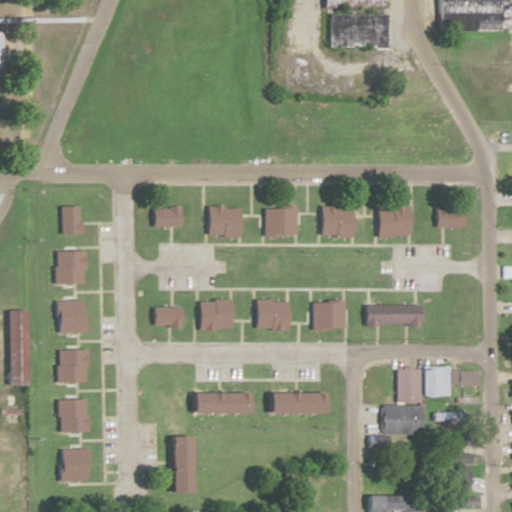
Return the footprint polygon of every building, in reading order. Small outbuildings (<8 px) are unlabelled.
[(493,30),(492,0),(430,0),(431,30),(493,30)] [(324,13),(324,45),(379,45),(379,13),(324,13)] [(53,206),(73,205),(73,222),(73,233),(54,233),(53,206)] [(199,206),(233,206),(233,215),(233,226),(233,236),(199,237),(199,206)] [(312,206),(312,213),(312,235),(315,235),(344,235),(344,206),(312,206)] [(402,206),(402,237),(371,237),(371,215),(371,206),(402,206)] [(173,208),(164,207),(144,207),(144,225),(166,225),(173,225),(173,208)] [(428,208),(457,207),(457,227),(438,227),(428,227),(428,208)] [(257,208),(257,215),(257,236),(289,235),(289,223),(289,212),(289,208),(257,208)] [(78,250),(71,250),(48,251),(49,285),(70,284),(78,284),(78,250)] [(223,298),(223,330),(191,330),(191,321),(191,298),(192,298),(223,298)] [(247,300),(249,300),(280,299),(280,329),(248,329),(248,320),(247,300)] [(48,300),(70,300),(78,300),(79,331),(73,331),(49,332),(48,300)] [(305,300),(306,300),(337,300),(337,310),(337,320),(337,329),(304,329),(305,322),(305,300)] [(357,304),(364,304),(411,303),(413,303),(414,324),(402,324),(372,325),(357,325),(357,304)] [(145,306),(167,306),(174,306),(173,327),(164,327),(145,326),(145,306)] [(0,309),(0,379),(20,379),(20,310),(0,309)] [(50,349),(50,381),(71,381),(78,381),(78,349),(73,349),(50,349)] [(472,369),(414,369),(414,368),(392,368),(391,401),(414,401),(414,395),(444,395),(444,385),(471,385),(472,369)] [(184,392),(184,411),(239,411),(239,392),(215,392),(184,392)] [(260,393),(260,412),(318,413),(318,393),(292,393),(260,393)] [(49,399),(50,433),(75,432),(80,432),(80,398),(71,399),(49,399)] [(415,405),(375,405),(375,433),(415,433),(415,405)] [(460,420),(460,412),(431,412),(431,420),(460,420)] [(162,436),(162,462),(163,491),(184,491),(184,436),(162,436)] [(52,449),(53,481),(74,480),(82,480),(82,448),(75,448),(52,449)] [(464,464),(457,464),(457,455),(442,455),(442,463),(446,463),(446,506),(473,506),(473,496),(465,496),(464,464)] [(399,511),(416,511),(417,495),(361,495),(361,511),(381,511),(399,511)]
